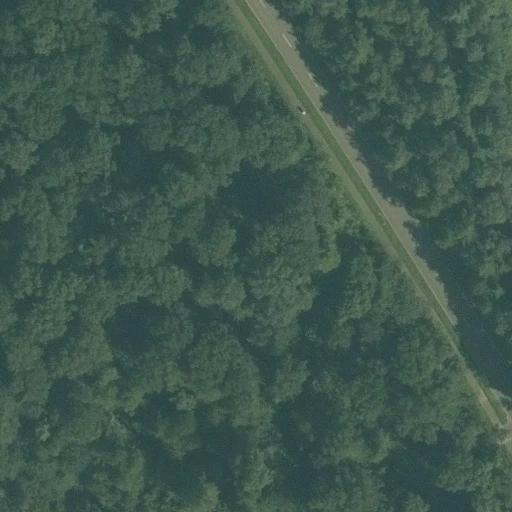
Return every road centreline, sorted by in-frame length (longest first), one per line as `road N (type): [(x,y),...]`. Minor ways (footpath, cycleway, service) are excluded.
road 1 (tertiary): [(258,0),(511,400)]
road 2 (track): [(511,428),(422,511)]
